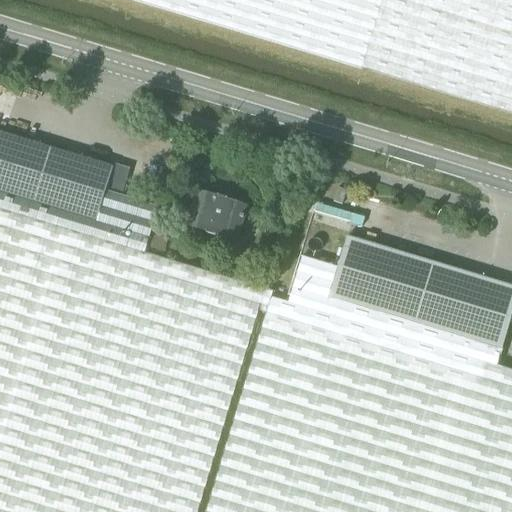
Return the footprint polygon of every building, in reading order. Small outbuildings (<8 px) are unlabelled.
[(511,0),(121,0),(511,116),(511,0)] [(0,131),(0,210),(144,253),(158,207),(105,192),(113,166),(0,131)] [(333,201),(342,204),(347,190),(338,187),(333,201)] [(236,241),(246,206),(226,200),(226,198),(217,196),(216,197),(196,191),(186,226),(206,232),(205,234),(215,237),(215,235),(236,241)] [(318,204),(315,213),(361,227),(364,218),(318,204)] [(197,511),(265,289),(144,253),(0,210),(0,511),(197,511)] [(511,285),(347,236),(337,268),(328,298),(501,350),(511,313),(511,285)] [(511,511),(511,370),(496,366),(501,350),(328,298),(337,268),(302,257),(288,303),(270,298),(205,511),(511,511)]
